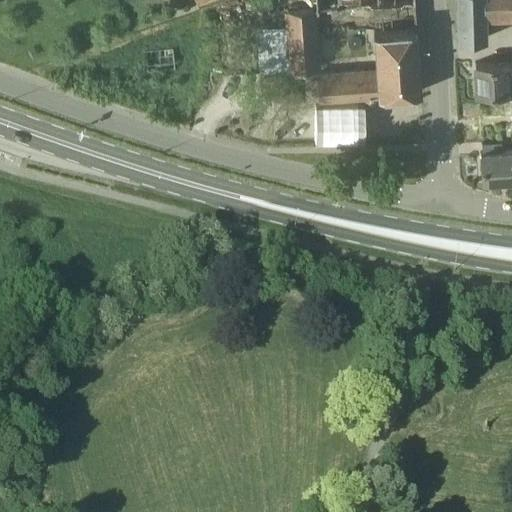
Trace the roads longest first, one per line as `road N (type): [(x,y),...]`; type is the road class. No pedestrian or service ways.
road 1 (primary): [(511,253),(287,212),(0,122)]
road 2 (residential): [(441,201),(192,147),(0,80)]
road 3 (residential): [(441,201),(434,0)]
